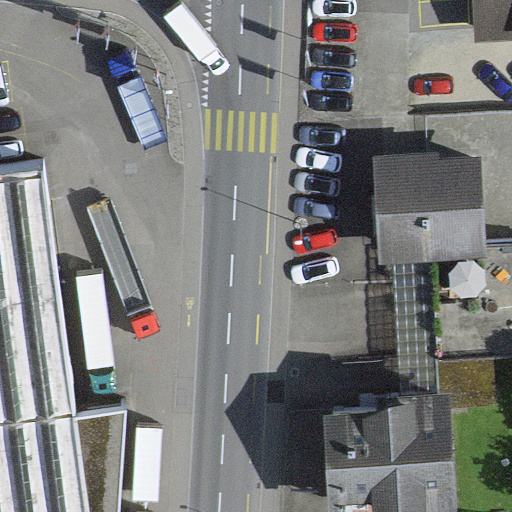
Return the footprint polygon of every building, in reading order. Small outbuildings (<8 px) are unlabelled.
[(511,0),(482,0),(484,45),(511,43),(511,0)] [(496,151),(399,158),(406,253),(502,246),(496,151)] [(0,511),(124,511),(126,411),(87,417),(52,169),(0,176),(0,511)] [(511,248),(437,254),(445,359),(511,353),(511,248)] [(478,489),(468,388),(348,399),(358,500),(478,489)]
